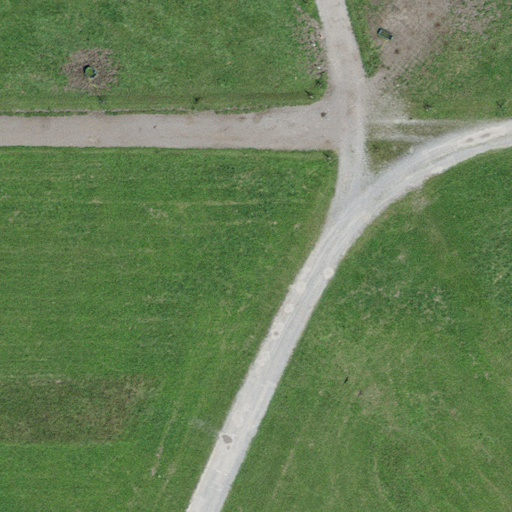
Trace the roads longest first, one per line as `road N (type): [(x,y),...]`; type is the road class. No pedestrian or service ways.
road 1 (unclassified): [(0,132),(291,133),(371,155),(218,511)]
road 2 (track): [(317,0),(371,155),(511,153)]
